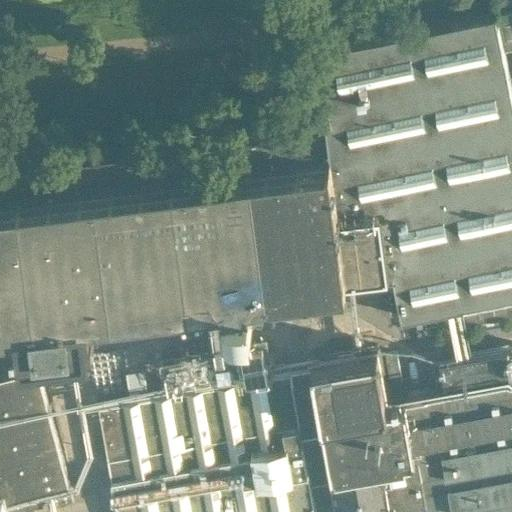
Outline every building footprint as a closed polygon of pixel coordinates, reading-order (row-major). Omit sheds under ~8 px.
[(511,86),(504,47),(494,0),(493,0),(495,9),(318,45),(331,112),(0,154),(0,318),(20,316),(24,346),(88,338),(87,330),(206,315),(206,314),(254,308),(251,286),(393,268),(402,314),(461,302),(465,322),(511,312),(511,86)] [(511,0),(494,0),(504,47),(511,45),(511,0)] [(277,287),(278,297),(310,293),(309,283),(277,287)] [(511,343),(499,346),(441,356),(446,383),(406,390),(407,396),(388,399),(378,343),(312,355),(333,470),(334,470),(341,511),(427,511),(511,496),(511,343)] [(391,381),(402,379),(397,349),(386,352),(391,381)] [(0,373),(0,476),(9,511),(12,511),(73,497),(39,364),(0,373)] [(122,511),(316,511),(309,472),(310,472),(291,367),(148,393),(145,366),(127,368),(131,396),(99,402),(118,506),(120,506),(122,511)] [(9,511),(0,476),(0,511),(9,511)]
